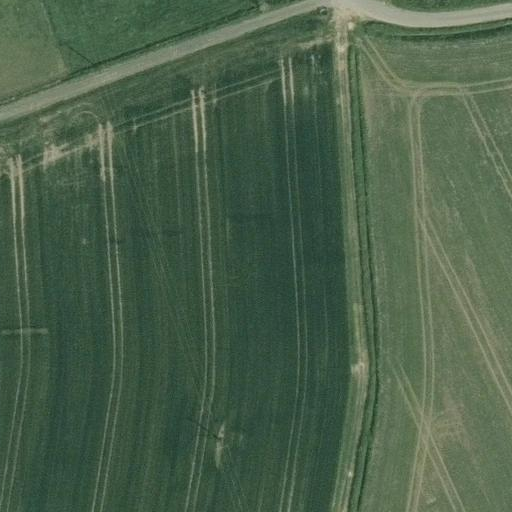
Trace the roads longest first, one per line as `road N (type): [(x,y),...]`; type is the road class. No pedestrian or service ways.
road 1 (track): [(343,0),(363,385),(341,511)]
road 2 (unclassified): [(334,0),(0,119)]
road 3 (unclassified): [(348,0),(383,19),(434,25),(511,13)]
